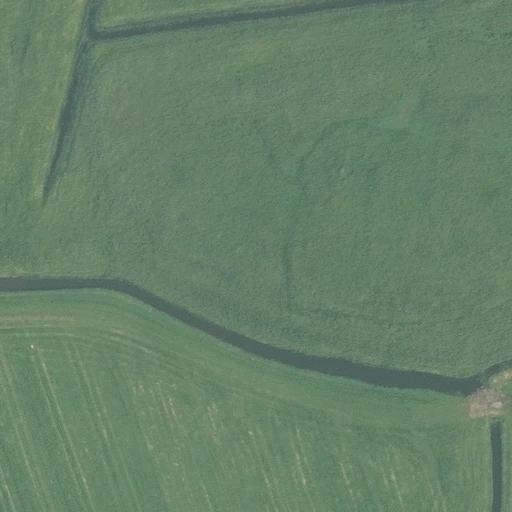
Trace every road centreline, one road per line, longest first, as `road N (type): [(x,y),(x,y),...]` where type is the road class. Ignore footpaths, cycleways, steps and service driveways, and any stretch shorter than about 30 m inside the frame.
road 1 (track): [(0,316),(99,309),(224,364),(338,397),(470,423),(511,407)]
road 2 (track): [(152,219),(0,247)]
